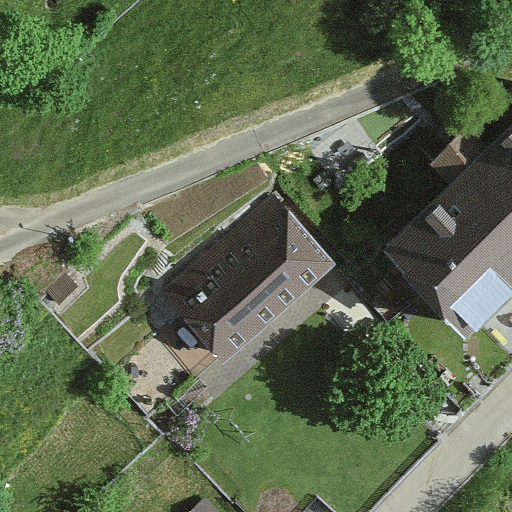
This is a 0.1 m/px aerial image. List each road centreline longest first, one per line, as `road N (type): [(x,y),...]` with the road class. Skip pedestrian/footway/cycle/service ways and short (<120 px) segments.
road 1 (residential): [(511,47),(27,226)]
road 2 (residential): [(400,511),(511,400)]
